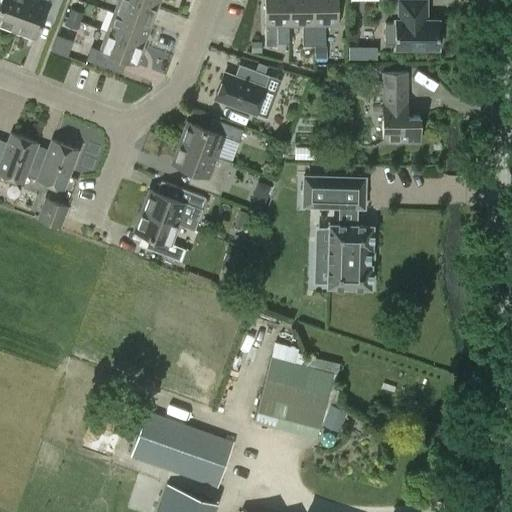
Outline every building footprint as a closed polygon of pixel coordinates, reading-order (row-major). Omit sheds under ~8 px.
[(0,0),(0,1),(0,2),(0,1),(0,25),(13,30),(24,0),(0,0)] [(60,0),(46,0),(47,0),(46,0),(24,0),(13,30),(34,38),(42,17),(52,21),(60,0)] [(157,7),(137,0),(116,0),(112,13),(150,27),(157,7)] [(289,25),(289,0),(263,0),(264,26),(265,26),(264,45),(277,45),(276,26),(289,25)] [(312,0),(289,0),(289,25),(302,25),(302,46),(313,45),(312,0)] [(337,0),(312,0),(313,45),(313,65),(327,65),(327,45),(325,45),(324,25),(338,25),(337,0)] [(438,40),(441,40),(441,27),(438,27),(438,20),(426,19),(425,0),(398,0),(398,18),(394,18),(394,22),(384,22),(383,42),(393,43),(393,46),(437,48),(438,40)] [(70,8),(66,18),(79,23),(83,13),(70,8)] [(112,13),(105,33),(142,46),(150,27),(112,13)] [(79,23),(66,18),(64,25),(77,29),(79,23)] [(99,50),(90,47),(86,59),(120,72),(124,61),(135,64),(142,46),(105,33),(99,50)] [(56,34),(50,51),(66,57),(72,40),(56,34)] [(224,72),(214,98),(255,113),(264,87),(268,75),(245,66),(240,78),(224,72)] [(419,115),(408,115),(407,101),(407,71),(381,71),(381,87),(381,101),(382,141),(419,141),(419,115)] [(186,121),(179,142),(216,156),(223,136),(238,141),(242,129),(217,121),(213,131),(186,121)] [(37,142),(11,132),(4,150),(0,148),(0,174),(22,183),(25,175),(33,153),(37,142)] [(78,149),(51,139),(44,157),(33,153),(25,175),(36,178),(36,180),(63,190),(78,149)] [(216,156),(179,142),(171,163),(197,173),(193,184),(219,193),(223,181),(209,176),(216,156)] [(368,248),(371,248),(371,226),(355,225),(355,208),(363,208),(364,178),(344,177),(304,176),(303,205),(338,206),(338,215),(338,225),(329,224),(329,227),(322,226),(320,283),(328,284),(328,286),(369,287),(370,265),(367,265),(368,248)] [(248,206),(261,211),(270,186),(257,181),(248,206)] [(148,189),(140,210),(178,224),(186,204),(200,209),(204,197),(180,187),(175,199),(148,189)] [(67,205),(43,197),(36,219),(60,227),(67,205)] [(180,261),(184,249),(170,243),(178,224),(140,210),(133,230),(159,240),(155,251),(180,261)] [(264,377),(252,421),(313,437),(325,394),(264,377)] [(345,411),(330,403),(320,424),(336,431),(345,411)] [(216,488),(233,441),(146,409),(129,456),(216,488)] [(213,511),(216,502),(165,484),(154,511),(213,511)]
